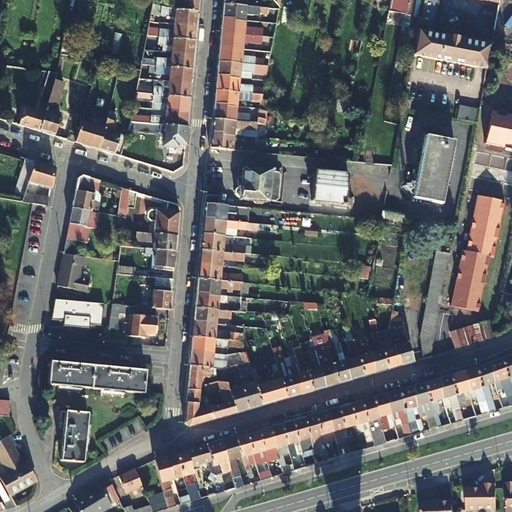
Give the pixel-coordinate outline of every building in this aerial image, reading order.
[(78,0),(74,22),(104,28),(109,5),(83,0),(78,0)] [(197,12),(198,0),(184,0),(184,3),(183,10),(196,12),(197,12)] [(401,32),(405,14),(407,0),(390,0),(388,10),(396,12),(393,31),(401,32)] [(407,0),(405,14),(411,15),(413,0),(407,0)] [(486,69),(491,44),(433,32),(439,0),(423,0),(412,55),(486,69)] [(173,9),(183,10),(184,3),(175,2),(173,8),(173,9)] [(223,18),(243,21),(244,14),(258,16),(258,15),(267,16),(267,9),(236,6),(224,5),(223,5),(222,18),(223,18)] [(502,40),(509,8),(498,5),(491,38),(502,40)] [(196,12),(183,10),(173,9),(161,6),(159,15),(172,17),(172,24),(194,26),(196,26),(197,12),(196,12)] [(222,33),(264,37),(265,31),(257,31),(257,29),(243,27),(243,21),(223,18),(222,18),(220,33),(222,33)] [(194,26),(172,24),(171,30),(158,30),(158,31),(147,30),(146,36),(147,36),(193,40),(194,40),(196,26),(194,26)] [(220,47),(240,49),(241,43),(255,45),(256,44),(264,44),(264,37),(222,33),(220,33),(219,47),(220,47)] [(146,36),(145,41),(157,42),(156,45),(170,47),(169,53),(192,55),(193,55),(194,40),(193,40),(147,36),(146,36)] [(348,46),(359,49),(360,42),(350,40),(348,46)] [(219,62),(262,66),(263,60),(254,59),(254,57),(240,56),(240,49),(220,47),(219,47),(217,62),(219,62)] [(192,69),(193,55),(192,55),(169,53),(168,59),(155,59),(154,66),(190,69),(192,69)] [(261,73),(262,66),(219,62),(217,62),(216,76),(218,76),(227,77),(238,78),(238,72),(252,73),(253,72),(261,73)] [(139,71),(139,72),(167,75),(166,82),(189,84),(191,84),(192,69),(190,69),(154,66),(142,65),(140,65),(139,71)] [(19,125),(38,131),(38,130),(53,81),(55,75),(55,74),(48,73),(36,112),(25,109),(19,125)] [(218,76),(216,76),(215,90),(216,90),(260,95),(261,95),(262,89),(251,88),(251,86),(237,84),(238,80),(227,79),(227,78),(227,77),(218,76)] [(38,131),(54,136),(60,115),(53,113),(62,84),(53,81),(38,130),(38,131)] [(189,84),(166,82),(166,88),(152,87),(151,95),(188,98),(189,98),(191,84),(189,84)] [(215,105),(235,106),(235,101),(259,103),(261,95),(260,95),(216,90),(215,90),(214,104),(215,105)] [(135,93),(134,98),(151,99),(150,102),(165,104),(164,111),(187,113),(188,113),(189,98),(188,98),(151,95),(136,93),(135,93)] [(255,123),(256,117),(248,116),(248,114),(234,113),(235,106),(215,105),(214,104),(212,118),(214,118),(255,123)] [(459,104),(456,118),(464,120),(475,122),(476,122),(479,108),(459,104)] [(511,112),(492,109),(485,143),(511,148),(511,112)] [(258,110),(256,117),(255,123),(255,124),(263,125),(266,113),(266,112),(259,110),(258,110)] [(96,149),(119,156),(120,155),(127,132),(119,129),(118,133),(112,131),(114,122),(112,121),(114,113),(108,111),(103,129),(97,148),(96,149)] [(187,113),(164,111),(163,118),(149,116),(149,123),(185,126),(187,126),(188,113),(187,113)] [(212,133),(233,135),(233,129),(254,131),(255,124),(255,123),(214,118),(212,118),(211,133),(212,133)] [(97,148),(103,129),(80,121),(79,125),(74,141),(74,142),(96,149),(97,148)] [(130,121),(127,130),(158,134),(158,138),(160,138),(160,137),(161,137),(160,147),(172,148),(172,143),(185,145),(187,126),(185,126),(149,123),(131,121),(130,121)] [(66,140),(74,142),(74,141),(79,125),(71,123),(66,140)] [(233,142),(233,135),(212,133),(211,133),(209,149),(211,149),(252,152),(253,144),(233,142)] [(425,135),(412,198),(440,204),(452,141),(425,135)] [(18,179),(27,182),(33,162),(33,161),(25,158),(18,179)] [(54,167),(33,161),(33,162),(27,182),(48,190),(50,190),(54,167)] [(239,183),(237,200),(268,203),(268,201),(274,202),(278,200),(280,176),(278,173),(271,172),(271,170),(243,168),(241,183),(239,183)] [(349,175),(315,171),(311,200),(345,204),(349,175)] [(95,213),(97,213),(99,204),(91,203),(92,196),(96,197),(99,181),(82,177),(77,179),(72,208),(73,209),(89,212),(95,213)] [(23,195),(24,194),(27,182),(18,179),(14,192),(23,195)] [(124,218),(125,218),(129,191),(129,190),(123,188),(119,217),(124,218)] [(46,207),(48,198),(24,194),(23,195),(21,202),(46,207)] [(206,203),(219,205),(219,203),(219,196),(207,194),(205,194),(204,203),(206,203)] [(504,203),(478,197),(466,251),(463,250),(451,306),(478,311),(490,256),(493,257),(504,203)] [(176,205),(167,202),(164,212),(150,210),(146,213),(146,218),(149,221),(154,222),(153,234),(175,236),(177,237),(179,209),(176,205)] [(204,219),(246,223),(247,217),(226,214),(227,206),(219,205),(206,203),(204,203),(203,219),(204,219)] [(63,254),(75,256),(78,241),(86,243),(89,228),(94,229),(97,213),(95,213),(89,212),(73,209),(72,208),(63,254)] [(203,219),(202,234),(203,234),(224,236),(224,229),(245,231),(246,223),(204,219),(203,219)] [(174,252),(175,252),(177,237),(175,236),(153,234),(136,233),(135,241),(151,243),(151,249),(151,250),(174,252)] [(202,250),(243,254),(244,247),(223,245),(224,236),(203,234),(202,234),(200,250),(202,250)] [(151,249),(145,248),(144,254),(156,255),(154,269),(163,270),(164,267),(174,267),(175,252),(174,252),(151,250),(151,249)] [(200,265),(221,267),(221,260),(242,262),(243,254),(202,250),(200,250),(199,265),(200,265)] [(449,253),(436,250),(435,252),(434,258),(436,258),(447,260),(449,253)] [(75,256),(63,254),(59,285),(88,290),(90,279),(80,278),(81,264),(86,265),(87,258),(75,256)] [(446,267),(447,260),(436,258),(434,258),(433,265),(434,265),(446,267)] [(199,279),(240,283),(241,276),(220,274),(221,267),(200,265),(199,265),(197,279),(199,279)] [(433,265),(432,271),(433,271),(445,273),(446,267),(434,265),(433,265)] [(118,275),(132,277),(133,268),(118,266),(116,275),(118,275)] [(357,278),(368,279),(370,267),(358,266),(357,278)] [(433,271),(432,271),(430,278),(432,278),(444,280),(445,273),(433,271)] [(430,278),(429,285),(430,285),(442,287),(444,280),(432,278),(430,278)] [(171,280),(155,279),(154,285),(172,287),(173,280),(171,280)] [(196,293),(218,295),(219,289),(239,290),(240,283),(199,279),(197,279),(196,293)] [(430,285),(429,285),(428,292),(429,292),(441,294),(442,287),(430,285)] [(170,311),(171,295),(160,294),(161,290),(153,289),(152,302),(141,301),(140,308),(168,310),(170,311)] [(428,292),(426,298),(428,299),(440,301),(441,294),(429,292),(428,292)] [(231,311),(237,311),(238,305),(217,302),(218,295),(196,293),(195,308),(231,311)] [(426,298),(425,305),(426,305),(439,308),(440,301),(428,299),(426,298)] [(123,315),(125,306),(111,305),(108,328),(116,329),(118,314),(123,315)] [(426,305),(425,305),(424,313),(425,313),(438,315),(439,308),(426,305)] [(388,330),(393,346),(395,355),(397,355),(399,364),(400,366),(413,362),(400,317),(396,319),(398,308),(392,306),(388,330)] [(53,307),(52,313),(65,316),(67,309),(53,307)] [(194,323),(216,325),(216,318),(230,319),(231,311),(195,308),(194,323)] [(425,313),(424,313),(422,320),(424,321),(436,323),(438,315),(425,313)] [(129,316),(127,335),(143,337),(144,333),(153,334),(155,318),(129,316)] [(376,331),(375,319),(369,319),(370,335),(375,351),(371,352),(374,362),(372,363),(374,372),(375,373),(387,369),(387,368),(377,333),(376,331)] [(424,321),(422,320),(421,328),(422,328),(435,330),(436,323),(424,321)] [(494,336),(489,321),(488,321),(481,323),(482,324),(486,339),(486,340),(494,337),(494,336)] [(215,332),(216,325),(194,323),(192,337),(228,340),(241,341),(243,341),(244,327),(236,326),(235,333),(215,332)] [(477,343),(486,340),(486,339),(482,324),(481,323),(473,326),(473,327),(477,341),(477,343)] [(473,326),(466,327),(467,329),(471,343),(471,344),(473,344),(477,343),(477,341),(473,327),(473,326)] [(466,327),(458,330),(459,331),(463,346),(464,347),(471,344),(471,343),(467,329),(466,327)] [(433,338),(435,330),(422,328),(421,328),(420,336),(421,336),(433,338)] [(459,331),(458,330),(450,332),(455,348),(455,349),(464,347),(463,346),(459,331)] [(395,355),(393,346),(387,347),(382,332),(377,333),(387,368),(387,369),(400,366),(399,364),(397,355),(395,355)] [(432,345),(433,338),(421,336),(420,336),(421,346),(422,346),(432,345)] [(192,337),(191,353),(213,355),(214,347),(227,348),(228,340),(192,337)] [(371,352),(369,353),(364,354),(359,338),(352,340),(363,375),(363,376),(375,373),(374,372),(372,363),(374,362),(371,352)] [(350,359),(347,360),(350,370),(347,371),(349,379),(350,380),(363,376),(363,375),(352,340),(346,342),(350,359)] [(422,359),(430,357),(432,345),(422,346),(421,346),(422,358),(422,359)] [(347,360),(345,360),(339,362),(336,354),(335,355),(333,346),(327,347),(338,382),(338,384),(350,380),(349,379),(347,371),(350,370),(347,360)] [(338,382),(327,347),(321,349),(323,359),(322,359),(324,366),(320,367),(323,376),(321,377),(324,388),(325,388),(338,384),(338,382)] [(213,355),(191,353),(190,366),(216,369),(218,369),(223,369),(235,367),(246,364),(248,364),(245,352),(237,354),(238,359),(225,362),(212,361),(213,355)] [(320,367),(319,367),(312,369),(310,361),(307,353),(301,354),(312,390),(313,391),(324,388),(321,377),(323,376),(320,367)] [(295,374),(294,375),(291,366),(285,367),(283,360),(281,354),(274,356),(275,362),(286,398),(286,399),(297,396),(297,394),(294,385),(298,384),(295,374)] [(291,366),(294,375),(295,374),(298,384),(294,385),(297,394),(297,396),(313,391),(312,390),(301,354),(289,358),(291,366)] [(511,390),(511,354),(501,359),(501,360),(511,390)] [(289,358),(283,360),(285,367),(291,366),(289,358)] [(495,383),(497,391),(503,389),(509,407),(511,406),(511,390),(501,360),(501,359),(489,363),(489,364),(492,373),(490,373),(494,384),(495,383)] [(48,385),(145,394),(148,371),(50,361),(48,385)] [(286,398),(275,362),(269,364),(272,374),(271,374),(273,381),(268,382),(273,401),(274,402),(286,399),(286,398)] [(488,386),(494,384),(490,373),(492,373),(489,364),(489,363),(475,368),(476,369),(485,401),(492,400),(488,386)] [(199,386),(203,385),(204,378),(208,379),(208,377),(215,378),(216,369),(190,366),(187,390),(199,391),(199,386)] [(226,383),(227,385),(232,384),(230,372),(237,371),(236,368),(235,367),(223,369),(223,371),(226,382),(226,383)] [(249,370),(253,382),(260,405),(260,406),(274,402),(273,401),(268,382),(261,384),(256,368),(249,370)] [(467,393),(468,392),(474,391),(481,415),(488,413),(488,412),(485,401),(476,369),(475,368),(464,371),(464,372),(467,381),(464,382),(467,393)] [(464,372),(464,371),(450,375),(450,376),(460,409),(466,407),(463,394),(467,393),(464,382),(467,381),(464,372)] [(439,392),(441,400),(442,400),(448,399),(454,417),(456,423),(464,420),(463,419),(460,409),(450,376),(450,375),(445,376),(438,378),(439,380),(441,390),(439,392)] [(239,379),(241,386),(247,409),(247,410),(260,406),(260,405),(253,382),(246,384),(245,377),(239,379)] [(434,416),(440,415),(440,414),(437,402),(441,400),(439,392),(441,390),(439,380),(438,378),(424,383),(424,384),(434,416)] [(222,382),(215,381),(221,404),(210,408),(213,418),(213,420),(235,414),(235,412),(228,390),(227,385),(226,383),(222,382)] [(424,384),(424,383),(411,386),(411,388),(414,397),(412,398),(414,408),(415,408),(423,405),(427,418),(430,430),(437,428),(437,427),(434,416),(424,384)] [(235,412),(235,414),(247,410),(247,409),(241,386),(228,390),(235,412)] [(411,436),(418,434),(411,409),(414,408),(412,398),(414,397),(411,388),(411,386),(398,390),(399,391),(408,424),(411,435),(411,436)] [(213,418),(210,408),(197,411),(199,391),(187,390),(184,423),(189,427),(213,420),(213,418)] [(389,404),(388,405),(391,414),(397,413),(401,425),(408,424),(399,391),(398,390),(387,393),(389,404)] [(393,422),(391,414),(390,415),(387,405),(388,405),(386,396),(385,394),(373,397),(373,399),(379,420),(381,428),(382,431),(388,430),(387,424),(393,422)] [(385,442),(382,431),(381,428),(379,420),(373,399),(373,397),(361,400),(362,402),(368,423),(373,442),(374,445),(375,447),(386,444),(385,442)] [(362,402),(361,400),(350,404),(350,405),(356,427),(368,423),(362,402)] [(488,413),(495,411),(492,400),(485,401),(488,412),(488,413)] [(0,401),(0,416),(8,417),(9,402),(0,401)] [(350,404),(339,407),(339,408),(345,429),(356,427),(350,405),(350,404)] [(328,412),(334,433),(336,441),(343,439),(341,430),(345,429),(339,408),(339,407),(327,410),(328,412)] [(327,410),(315,414),(316,415),(321,436),(334,433),(328,412),(327,410)] [(66,411),(61,461),(83,463),(88,414),(66,411)] [(310,440),(314,452),(318,451),(315,441),(322,439),(321,436),(316,415),(315,414),(304,417),(310,439),(310,440)] [(437,428),(444,426),(440,415),(434,416),(437,427),(437,428)] [(299,443),(310,440),(310,439),(304,417),(292,420),(293,422),(299,443)] [(305,466),(304,463),(299,465),(293,444),(299,443),(293,422),(292,420),(281,424),(282,425),(290,454),(294,467),(295,469),(295,471),(305,468),(305,466)] [(281,424),(270,427),(271,428),(277,449),(278,454),(279,457),(290,454),(282,425),(281,424)] [(265,452),(267,457),(278,454),(277,449),(271,428),(270,427),(259,430),(259,432),(265,452)] [(267,460),(267,457),(265,452),(259,432),(259,430),(246,434),(246,435),(252,456),(255,464),(267,460)] [(246,434),(235,437),(235,438),(240,457),(240,458),(244,468),(250,466),(247,457),(252,456),(246,435),(246,434)] [(235,437),(222,441),(236,489),(243,487),(235,459),(240,458),(240,457),(235,438),(235,437)] [(0,442),(0,459),(8,473),(0,477),(0,478),(10,496),(34,481),(28,469),(24,471),(12,448),(14,446),(10,438),(0,442)] [(222,441),(186,451),(187,452),(191,467),(211,462),(212,467),(220,465),(227,492),(236,489),(222,441)] [(337,445),(339,452),(340,456),(341,457),(352,454),(351,449),(349,442),(341,444),(337,445)] [(361,446),(363,450),(375,447),(374,445),(373,442),(361,446)] [(193,474),(191,467),(187,452),(186,451),(177,454),(177,455),(183,477),(193,474)] [(340,456),(339,452),(327,456),(328,461),(341,457),(340,456)] [(167,458),(173,480),(183,477),(177,455),(177,454),(166,457),(167,458)] [(168,509),(176,507),(168,481),(173,480),(167,458),(166,457),(154,460),(154,462),(163,493),(167,508),(168,509)] [(283,470),(279,457),(273,459),(277,472),(271,474),(272,477),(273,478),(284,474),(284,473),(283,470)] [(305,466),(305,468),(317,464),(316,460),(304,463),(305,466)] [(135,469),(118,477),(125,492),(142,484),(135,471),(135,469)] [(259,480),(260,482),(266,480),(273,478),(272,477),(271,474),(259,477),(259,480)] [(511,511),(511,480),(502,481),(502,490),(505,490),(504,511),(511,511)] [(74,503),(69,507),(71,511),(98,511),(110,506),(109,505),(119,499),(111,482),(110,481),(100,487),(74,502),(74,503)] [(495,509),(494,484),(480,485),(480,488),(464,489),(465,510),(476,509),(476,511),(490,511),(490,509),(495,509)] [(200,498),(198,491),(188,494),(190,501),(190,503),(200,499),(200,498)] [(147,497),(149,502),(151,511),(159,511),(168,509),(167,508),(163,493),(147,497)] [(180,504),(180,505),(190,503),(190,501),(188,494),(178,497),(180,504)] [(451,511),(451,501),(433,502),(433,504),(419,505),(418,511),(451,511)] [(151,511),(149,502),(133,509),(130,505),(123,508),(125,511),(151,511)]
